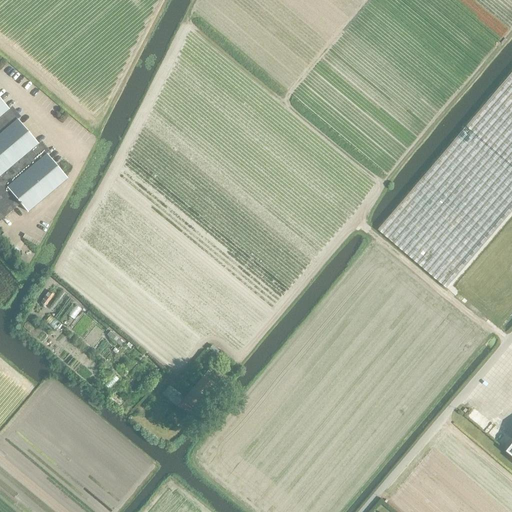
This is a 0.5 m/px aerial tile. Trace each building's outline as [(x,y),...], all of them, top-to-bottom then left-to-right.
[(0,178),(0,179),(3,182),(21,203),(28,212),(66,179),(0,100),(0,178)] [(0,179),(0,220),(21,203),(3,182),(0,179)] [(511,253),(511,257),(500,270),(509,278),(511,274),(511,238),(505,247),(511,253)] [(209,349),(216,355),(219,351),(212,345),(209,349)] [(196,385),(193,389),(204,399),(220,379),(208,370),(206,372),(204,371),(201,374),(203,376),(199,373),(191,381),(196,385)] [(204,399),(193,389),(185,398),(169,385),(162,394),(189,417),(204,399)]
